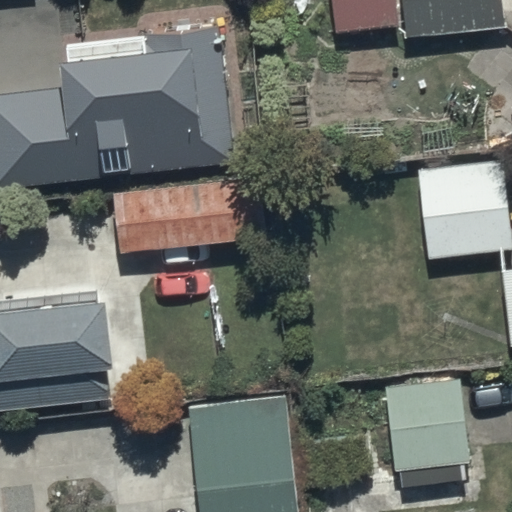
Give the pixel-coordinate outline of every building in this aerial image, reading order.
[(505,0),(332,0),(335,20),(403,11),(405,25),(507,11),(505,0)] [(63,91),(0,97),(0,186),(235,163),(221,26),(58,43),(63,91)] [(511,230),(503,148),(417,156),(427,247),(511,238),(511,230)] [(259,180),(113,192),(118,251),(263,239),(259,180)] [(511,253),(500,255),(508,331),(511,330),(511,253)] [(0,410),(110,398),(106,361),(111,360),(103,290),(0,302),(0,410)] [(461,365),(384,373),(392,459),(469,452),(461,365)] [(297,511),(284,391),(189,402),(200,511),(297,511)] [(363,430),(314,431),(315,477),(353,475),(353,464),(364,464),(363,430)]
